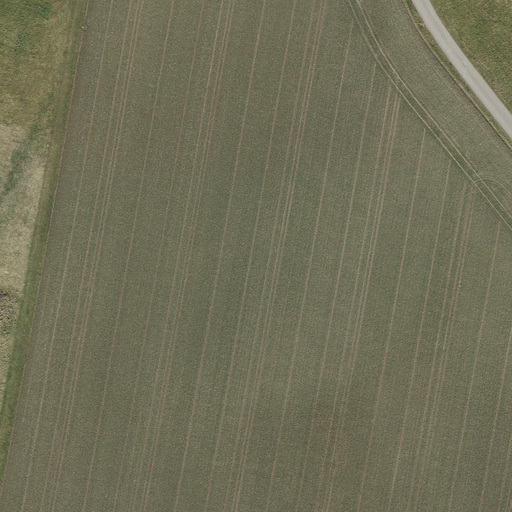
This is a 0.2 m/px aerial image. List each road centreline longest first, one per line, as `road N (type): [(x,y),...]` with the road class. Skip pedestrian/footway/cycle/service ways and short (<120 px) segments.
road 1 (track): [(83,0),(0,461)]
road 2 (track): [(511,125),(422,0)]
